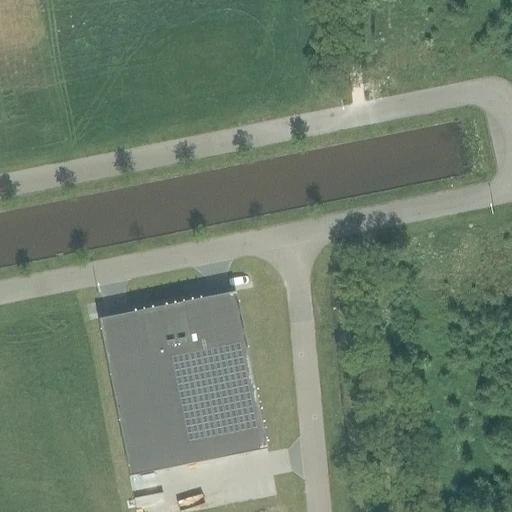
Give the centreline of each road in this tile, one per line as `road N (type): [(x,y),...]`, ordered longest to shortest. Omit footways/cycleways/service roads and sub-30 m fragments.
road 1 (unclassified): [(0,189),(492,90),(511,186)]
road 2 (unclassified): [(291,234),(0,291)]
road 3 (track): [(394,511),(366,220)]
road 4 (unclassified): [(318,511),(291,234)]
road 5 (unclassified): [(511,188),(291,234)]
